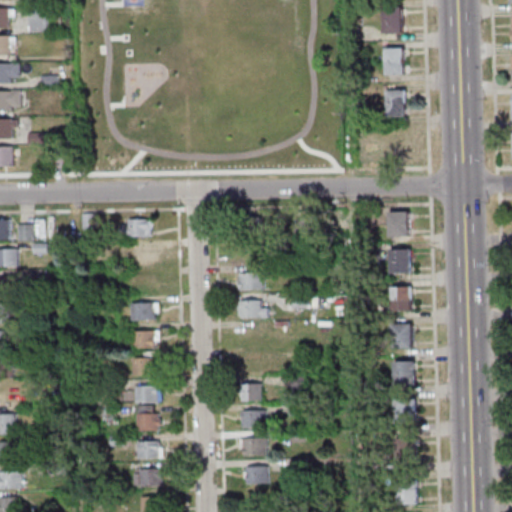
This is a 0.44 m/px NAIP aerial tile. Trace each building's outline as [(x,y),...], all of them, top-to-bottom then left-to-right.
[(382,5),(382,32),(401,31),(401,5),(382,5)] [(0,6),(0,27),(8,27),(8,16),(14,16),(14,8),(8,8),(8,6),(0,6)] [(45,6),(46,31),(28,32),(27,6),(45,6)] [(0,34),(0,55),(9,55),(9,44),(15,43),(14,36),(9,36),(9,34),(0,34)] [(384,46),(403,46),(403,73),(384,73),(384,46)] [(0,62),(18,62),(19,77),(10,77),(10,82),(0,82),(0,62)] [(39,75),(40,87),(56,87),(56,75),(39,75)] [(385,88),(386,115),(405,114),(404,88),(385,88)] [(0,89),(19,89),(20,105),(11,106),(11,110),(0,110),(0,89)] [(0,118),(11,118),(11,119),(17,119),(17,127),(12,127),(12,138),(0,138),(0,118)] [(386,130),(387,157),(406,156),(406,130),(386,130)] [(43,132),(43,143),(26,143),(26,132),(43,132)] [(0,145),(0,165),(12,165),(12,155),(17,155),(17,148),(12,148),(12,145),(0,145)] [(49,168),(49,151),(63,150),(63,167),(49,168)] [(387,209),(388,235),(408,234),(408,209),(387,209)] [(81,213),(81,228),(92,228),(92,213),(81,213)] [(237,233),(237,217),(258,216),(259,233),(237,233)] [(0,218),(9,218),(9,229),(8,229),(8,239),(0,239),(0,218)] [(127,218),(149,218),(149,220),(150,221),(150,224),(149,225),(149,229),(150,229),(150,236),(118,236),(118,226),(127,226),(127,218)] [(293,219),(294,235),(311,234),(310,218),(293,219)] [(16,224),(16,240),(32,239),(31,223),(16,224)] [(31,242),(31,253),(46,253),(46,242),(31,242)] [(154,246),(131,246),(131,264),(154,264),(154,246)] [(388,248),(409,247),(410,271),(389,272),(388,248)] [(0,248),(0,265),(16,265),(16,248),(0,248)] [(262,271),(262,289),(238,289),(237,272),(262,271)] [(0,275),(23,275),(24,293),(0,293),(0,275)] [(389,285),(390,309),(410,309),(410,285),(389,285)] [(290,295),(290,307),(305,308),(305,295),(290,295)] [(238,300),(259,299),(259,307),(266,307),(266,317),(239,318),(238,300)] [(0,301),(11,301),(11,313),(10,313),(10,322),(0,322),(0,301)] [(129,302),(153,302),(154,318),(130,319),(129,302)] [(390,322),(410,321),(411,346),(390,347),(390,322)] [(0,329),(12,329),(12,341),(11,341),(11,350),(0,350),(0,329)] [(130,331),(158,330),(158,340),(154,340),(154,347),(131,348),(130,331)] [(289,349),(289,364),(305,363),(305,348),(289,349)] [(131,357),(142,356),(142,351),(154,350),(154,357),(155,356),(156,366),(155,366),(155,374),(132,375),(131,357)] [(239,355),(239,373),(266,373),(266,355),(239,355)] [(0,357),(13,357),(13,368),(12,368),(12,377),(0,377),(0,357)] [(391,360),(412,359),(413,383),(392,384),(391,360)] [(289,374),(289,389),(304,389),(303,374),(289,374)] [(239,383),(260,383),(260,399),(239,400),(239,383)] [(133,385),(155,385),(156,389),(159,389),(160,400),(156,400),(156,402),(134,403),(133,385)] [(393,398),(413,397),(414,421),(394,422),(393,398)] [(286,403),(287,415),(304,414),(303,402),(286,403)] [(136,405),(136,413),(135,413),(135,431),(157,430),(157,425),(159,425),(159,418),(157,418),(157,412),(152,412),(152,404),(136,405)] [(240,410),(264,409),(264,417),(271,417),(271,426),(240,427),(240,410)] [(0,413),(14,413),(14,423),(13,423),(14,432),(0,432),(0,413)] [(287,430),(288,442),(303,442),(303,430),(287,430)] [(122,435),(123,446),(108,446),(108,435),(122,435)] [(394,437),(414,436),(415,461),(395,462),(394,437)] [(241,437),(241,455),(265,454),(265,437),(241,437)] [(135,441),(157,440),(157,447),(161,447),(161,458),(136,459),(135,441)] [(0,441),(15,441),(15,461),(0,461),(0,441)] [(289,458),(290,469),(304,469),(304,458),(289,458)] [(47,464),(48,475),(62,474),(62,464),(47,464)] [(244,466),(266,465),(267,483),(245,483),(244,466)] [(138,468),(160,467),(160,484),(139,485),(139,484),(132,484),(131,473),(138,473),(138,468)] [(0,470),(21,470),(22,488),(0,488),(0,470)] [(394,479),(416,478),(417,503),(395,503),(394,479)] [(139,511),(139,496),(161,495),(161,511),(139,511)] [(0,511),(0,496),(16,496),(16,511),(0,511)]
